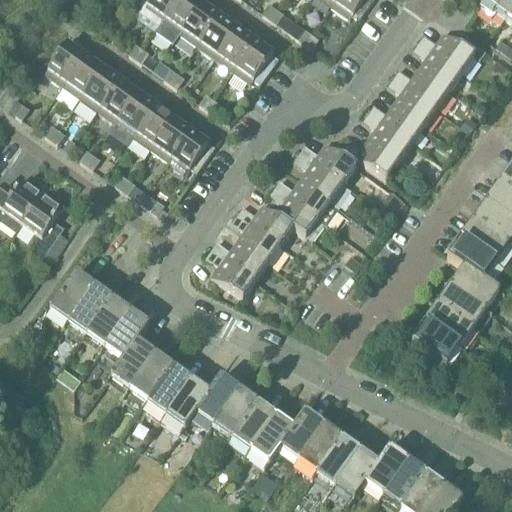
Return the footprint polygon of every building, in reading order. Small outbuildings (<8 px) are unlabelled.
[(143,0),(130,19),(154,36),(153,36),(155,37),(180,0),(143,0)] [(190,0),(180,0),(155,37),(172,49),(179,39),(202,8),(190,0)] [(314,0),(332,12),(340,0),(314,0)] [(340,0),(332,12),(350,25),(353,20),(359,25),(376,0),(340,0)] [(511,0),(488,0),(485,5),(497,14),(495,17),(511,29),(511,0)] [(202,8),(179,39),(197,52),(219,21),(202,8)] [(270,10),(263,20),(269,25),(276,15),(270,10)] [(276,15),(269,25),(276,29),(283,20),(276,15)] [(219,21),(197,52),(215,64),(237,33),(219,21)] [(295,28),(288,38),(294,42),(298,45),(305,35),(295,28)] [(237,33),(215,64),(232,77),(255,46),(237,33)] [(305,35),(298,45),(305,50),(312,40),(305,35)] [(423,41),(417,49),(461,80),(474,62),(479,66),(485,58),(458,38),(452,46),(443,40),(436,50),(423,41)] [(312,40),(305,50),(311,54),(318,45),(312,40)] [(255,46),(232,77),(250,90),(253,85),(260,90),(278,65),(271,60),(273,59),(255,46)] [(45,78),(45,79),(63,92),(85,61),(67,48),(45,78)] [(417,49),(412,56),(424,65),(418,75),(449,97),(461,80),(417,49)] [(135,50),(128,60),(135,64),(142,55),(135,50)] [(142,55),(135,64),(141,69),(148,59),(142,55)] [(85,61),(63,92),(80,104),(102,73),(85,61)] [(102,73),(80,104),(98,117),(120,86),(102,73)] [(170,75),(163,85),(170,89),(177,80),(170,75)] [(398,76),(392,84),(436,116),(448,98),(449,97),(418,75),(411,85),(398,76)] [(177,80),(170,89),(176,94),(183,84),(177,80)] [(392,84),(387,92),(399,101),(392,110),(424,133),(436,116),(392,84)] [(120,86),(98,117),(115,129),(138,98),(120,86)] [(115,129),(109,138),(127,151),(133,142),(156,111),(138,98),(115,129)] [(206,100),(199,110),(205,114),(212,105),(206,100)] [(212,105),(205,114),(212,119),(219,109),(212,105)] [(373,111),(367,119),(411,150),(424,133),(392,110),(386,120),(373,111)] [(22,111),(15,120),(22,125),(28,115),(22,111)] [(156,111),(133,142),(151,155),(173,123),(156,111)] [(367,119),(361,127),(374,136),(367,146),(398,168),(411,150),(367,119)] [(173,123),(151,155),(168,167),(191,136),(173,123)] [(51,131),(44,141),(51,146),(58,136),(51,131)] [(58,136),(51,146),(57,150),(64,141),(58,136)] [(191,136),(168,167),(186,180),(190,175),(196,179),(214,153),(208,149),(209,148),(191,136)] [(348,146),(342,155),(386,186),(398,168),(367,146),(361,155),(348,146)] [(304,151),(299,160),(343,191),(355,173),(356,173),(324,151),(317,161),(304,151)] [(86,156),(79,166),(86,171),(93,161),(86,156)] [(299,160),(293,168),(306,177),(299,186),(339,214),(351,197),(343,191),(299,160)] [(93,161),(86,171),(92,175),(99,166),(93,161)] [(511,175),(510,174),(497,192),(511,202),(511,175)] [(122,181),(115,191),(121,196),(128,186),(122,181)] [(0,196),(0,227),(15,238),(21,230),(43,199),(23,184),(13,198),(3,191),(0,196)] [(128,186),(121,196),(128,200),(135,190),(128,186)] [(279,187),(274,195),(318,226),(325,231),(326,232),(339,214),(299,186),(292,196),(279,187)] [(511,202),(497,192),(484,210),(511,229),(511,202)] [(274,195),(268,203),(281,212),(274,221),(293,234),(292,235),(305,244),(312,249),(325,231),(318,226),(274,195)] [(43,199),(21,230),(34,239),(31,244),(34,264),(39,268),(42,264),(48,256),(60,239),(50,232),(64,213),(43,199)] [(384,204),(376,216),(391,227),(391,226),(399,215),(384,204)] [(157,207),(150,216),(157,221),(164,211),(157,207)] [(511,229),(484,210),(472,227),(506,252),(511,256),(511,255),(511,229)] [(242,213),(236,221),(280,252),(292,235),(293,234),(274,221),(262,212),(254,222),(242,213)] [(236,221),(230,229),(243,238),(236,248),(267,270),(280,252),(236,221)] [(472,227),(459,245),(493,270),(506,252),(472,227)] [(459,245),(446,263),(462,275),(481,287),(493,270),(459,245)] [(217,248),(211,256),(255,287),(267,270),(236,248),(229,257),(217,248)] [(211,256),(205,264),(218,273),(211,283),(242,306),(255,287),(211,256)] [(462,275),(449,294),(484,319),(498,300),(486,291),(481,287),(462,275)] [(49,314),(45,320),(46,320),(50,315),(68,328),(93,293),(74,279),(49,314)] [(93,293),(68,328),(86,341),(111,306),(93,293)] [(449,294),(436,312),(471,337),(475,340),(477,341),(490,323),(488,322),(484,319),(449,294)] [(111,306),(86,341),(104,353),(129,319),(111,306)] [(436,312),(423,330),(458,355),(471,337),(436,312)] [(129,319),(104,353),(121,366),(123,367),(136,348),(148,332),(129,319)] [(423,330),(411,348),(432,363),(446,372),(458,355),(423,330)] [(121,366),(110,382),(130,397),(155,362),(136,348),(123,367),(121,366)] [(130,397),(123,406),(142,419),(143,418),(173,375),(155,362),(130,397)] [(173,375),(143,418),(160,430),(162,429),(191,387),(173,375)] [(209,400),(196,419),(213,431),(238,396),(219,383),(207,399),(209,400)] [(191,387),(162,429),(178,440),(182,434),(184,435),(196,419),(209,400),(207,399),(191,387)] [(213,431),(210,436),(228,449),(256,409),(238,396),(213,431)] [(256,409),(228,449),(247,462),(275,422),(256,409)] [(293,435),(280,454),(298,467),(323,432),(303,418),(292,434),(293,435)] [(275,422),(247,462),(265,475),(269,471),(277,458),(280,454),(293,435),(292,434),(275,422)] [(323,432),(298,467),(316,480),(341,445),(323,432)] [(341,445),(316,480),(334,493),(359,458),(341,445)] [(378,471),(365,490),(383,503),(408,468),(388,453),(376,470),(378,471)] [(359,458),(334,493),(353,506),(362,493),(365,490),(378,471),(376,470),(359,458)] [(408,468),(383,503),(395,511),(403,511),(425,481),(408,468)] [(425,481),(403,511),(430,511),(444,493),(425,481)] [(444,493),(430,511),(458,511),(462,507),(444,493)]
